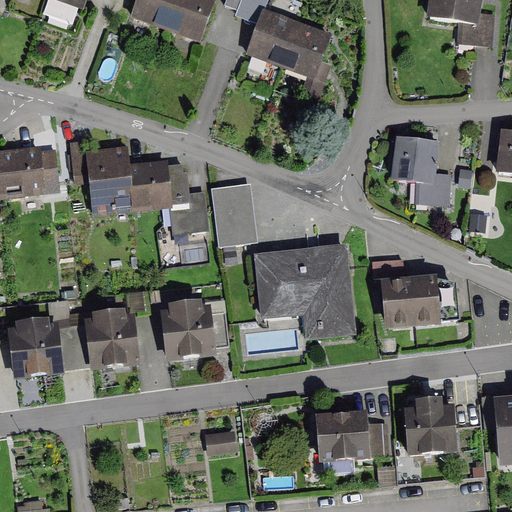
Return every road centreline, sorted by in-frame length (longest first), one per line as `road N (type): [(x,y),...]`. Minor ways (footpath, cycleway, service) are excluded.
road 1 (residential): [(72,415),(511,358)]
road 2 (residential): [(20,100),(194,146),(333,195)]
road 3 (residential): [(333,195),(350,211),(511,288)]
road 4 (residential): [(371,118),(511,109)]
